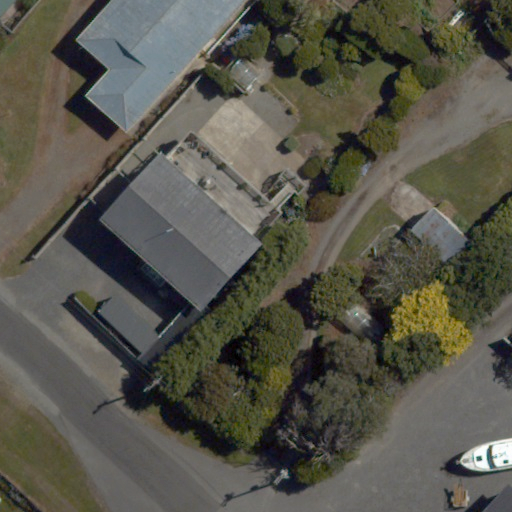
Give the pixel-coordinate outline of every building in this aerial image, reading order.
[(0,0),(0,81),(51,16),(29,0),(0,0)] [(259,55),(197,0),(169,0),(60,122),(137,191),(259,55)] [(511,6),(511,0),(481,0),(503,18),(511,6)] [(482,243),(437,204),(410,235),(455,274),(482,243)] [(237,333),(138,249),(91,302),(190,387),(237,333)]
